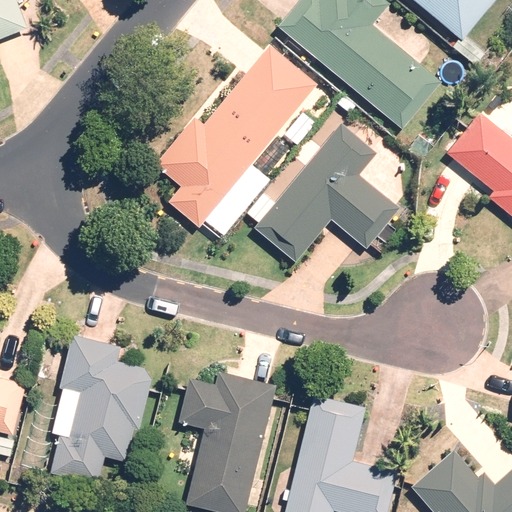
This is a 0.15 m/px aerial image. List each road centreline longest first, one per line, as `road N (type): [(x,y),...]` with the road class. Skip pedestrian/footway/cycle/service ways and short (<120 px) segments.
road 1 (residential): [(9,177),(83,255),(142,282),(341,336),(441,323)]
road 2 (residential): [(166,0),(9,177)]
